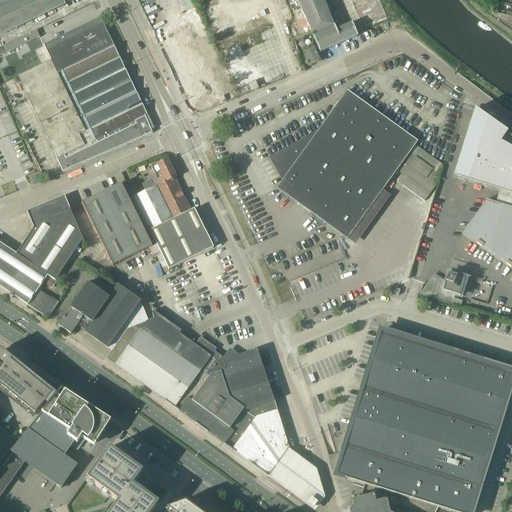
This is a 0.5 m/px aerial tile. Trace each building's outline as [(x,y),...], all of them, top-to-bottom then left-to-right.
[(0,0),(0,35),(65,4),(64,4),(72,0),(0,0)] [(296,0),(300,8),(310,31),(312,35),(334,26),(323,0),(296,0)] [(149,126),(152,124),(134,87),(114,45),(100,18),(44,45),(52,61),(18,77),(57,160),(56,160),(62,173),(153,133),(149,126)] [(336,30),(334,26),(312,35),(320,53),(321,53),(321,52),(357,37),(358,37),(352,23),(336,30)] [(191,25),(161,40),(194,107),(223,92),(191,25)] [(37,30),(0,47),(0,56),(40,37),(37,30)] [(320,61),(314,47),(303,51),(309,66),(320,61)] [(247,84),(251,92),(259,89),(255,81),(247,84)] [(415,145),(418,142),(347,91),(318,132),(270,158),(283,180),(277,189),(317,218),(315,220),(319,227),(325,224),(347,240),(398,170),(403,174),(397,182),(424,202),(438,182),(439,178),(436,175),(443,165),(415,145)] [(511,136),(476,111),(454,177),(479,185),(499,192),(496,203),(487,200),(463,234),(511,269),(511,136)] [(159,164),(152,168),(158,180),(152,183),(154,188),(155,188),(174,179),(176,178),(167,160),(164,162),(163,161),(159,163),(159,164)] [(142,167),(133,171),(136,176),(144,172),(142,167)] [(154,188),(133,198),(150,231),(190,212),(174,179),(155,188),(154,188)] [(150,181),(142,185),(145,190),(153,187),(150,181)] [(125,182),(82,204),(113,267),(156,245),(150,231),(133,198),(125,182)] [(34,229),(16,255),(55,281),(83,240),(64,197),(60,199),(27,213),(34,229)] [(190,212),(150,231),(156,245),(169,270),(214,248),(194,209),(190,212)] [(37,290),(42,282),(52,289),(57,282),(55,281),(16,255),(0,244),(0,287),(47,318),(58,303),(37,290)] [(448,274),(439,301),(452,305),(454,299),(456,295),(460,296),(466,279),(448,274)] [(87,284),(58,326),(70,334),(77,325),(85,331),(84,332),(112,351),(126,330),(145,322),(148,321),(141,301),(140,300),(139,300),(117,285),(108,298),(87,284)] [(454,299),(452,305),(460,307),(462,302),(454,299)] [(112,351),(106,360),(164,401),(179,411),(190,419),(207,432),(208,432),(224,444),(232,450),(242,458),(268,476),(268,477),(269,477),(289,449),(277,411),(274,402),(271,393),(257,352),(257,351),(256,351),(224,361),(218,357),(218,356),(215,354),(216,353),(214,352),(216,349),(200,338),(195,345),(180,334),(181,331),(154,311),(152,313),(153,314),(154,318),(148,321),(145,322),(126,330),(112,351)] [(335,475),(335,476),(338,477),(338,476),(345,479),(364,485),(360,498),(354,500),(354,501),(356,507),(350,509),(350,510),(351,509),(351,511),(436,511),(438,508),(439,508),(439,509),(442,510),(449,511),(472,511),(475,504),(475,503),(479,490),(480,490),(480,489),(479,489),(484,475),(484,474),(488,461),(489,460),(488,460),(492,447),(493,447),(493,446),(497,432),(498,432),(497,431),(501,418),(502,418),(502,417),(506,404),(507,403),(506,403),(510,389),(511,389),(510,388),(511,383),(511,371),(496,366),(495,366),(477,360),(476,360),(458,354),(457,354),(439,349),(439,348),(438,348),(420,343),(420,342),(419,342),(401,337),(401,336),(400,336),(383,331),(382,330),(382,331),(380,330),(380,332),(379,332),(379,333),(375,346),(375,347),(371,361),(370,360),(370,361),(371,362),(366,375),(366,376),(362,389),(361,389),(361,390),(362,390),(358,404),(357,403),(357,404),(357,405),(353,418),(352,419),(353,419),(349,432),(348,432),(348,433),(344,447),(344,446),(343,447),(344,447),(340,461),(339,461),(339,462),(340,462),(335,475)] [(0,387),(35,416),(45,404),(52,396),(58,389),(20,362),(17,367),(12,363),(13,360),(7,355),(1,350),(0,351),(0,387)] [(38,418),(0,465),(0,497),(25,462),(61,488),(78,465),(65,456),(72,445),(77,449),(85,439),(92,445),(108,424),(68,395),(68,394),(61,389),(38,418)] [(156,507),(159,503),(133,485),(141,475),(140,474),(139,474),(134,471),(136,467),(116,452),(113,456),(108,452),(107,451),(87,480),(88,481),(90,479),(94,483),(93,484),(103,492),(105,490),(110,494),(108,495),(118,502),(110,511),(152,511),(156,507)] [(295,456),(288,451),(268,478),(275,484),(313,511),(316,511),(326,499),(322,487),(317,471),(295,456)] [(185,503),(167,509),(169,511),(198,511),(190,506),(188,504),(185,503)]
